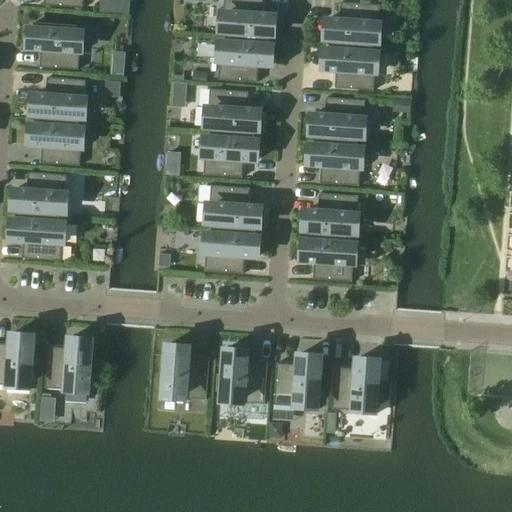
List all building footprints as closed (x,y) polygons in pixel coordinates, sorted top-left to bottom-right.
[(44,0),(44,6),(82,9),(82,0),(44,0)] [(226,38),(268,41),(269,36),(273,36),(274,17),(261,16),(262,0),(223,0),(223,13),(220,13),(219,32),(226,33),(226,38)] [(329,45),(372,48),(372,43),(379,44),(380,24),(378,24),(379,6),(341,3),(339,21),(326,20),(325,40),(329,40),(329,45)] [(76,32),(76,26),(33,23),(33,29),(29,29),(27,49),(40,50),(39,68),(78,71),(79,52),(82,53),(83,33),(76,32)] [(268,46),(268,41),(226,38),(225,43),(218,42),(217,62),(219,62),(218,81),(256,83),(258,65),(271,66),(272,46),(268,46)] [(371,53),(372,48),(329,45),(328,50),(324,50),(323,70),(336,71),(335,89),(373,92),(374,74),(377,74),(378,54),(371,53)] [(113,53),(112,75),(124,76),(125,54),(113,53)] [(193,74),(192,83),(205,84),(205,74),(193,74)] [(35,120),(77,124),(78,119),(85,119),(86,99),(84,99),(85,81),(47,78),(45,96),(32,95),(31,115),(35,115),(35,120)] [(211,133),(253,136),(254,131),(258,131),(260,112),(246,111),(248,93),(209,90),(208,108),(205,108),(204,127),(211,128),(211,133)] [(314,140),(357,143),(357,138),(364,139),(366,119),(363,119),(364,101),(326,98),(324,116),(311,115),(310,135),(314,135),(314,140)] [(394,99),(393,111),(409,112),(410,101),(394,99)] [(77,128),(77,124),(35,120),(34,125),(30,125),(28,145),(42,146),(40,164),(79,167),(80,149),(83,149),(84,129),(77,128)] [(253,141),(253,136),(211,133),(210,138),(203,138),(202,157),(204,158),(203,176),(242,178),(243,160),(256,161),(257,141),(253,141)] [(356,148),(357,143),(314,140),(314,145),(309,145),(308,165),(321,166),(320,184),(358,187),(359,169),(362,169),(363,149),(356,148)] [(16,215),(59,218),(59,213),(66,214),(67,194),(65,194),(66,176),(28,173),(26,191),(13,190),(12,210),(16,210),(16,215)] [(212,229),(254,233),(255,227),(259,228),(261,208),(247,207),(249,189),(210,186),(209,204),(206,204),(205,224),(212,224),(212,229)] [(307,236),(350,239),(350,234),(357,235),(359,215),(356,215),(357,197),(319,194),(318,212),(305,211),(303,231),(307,231),(307,236)] [(58,223),(59,218),(16,215),(15,220),(11,220),(10,240),(23,241),(22,259),(60,262),(61,243),(64,244),(65,224),(58,223)] [(254,238),(254,233),(212,229),(211,234),(204,234),(203,254),(205,254),(204,272),(243,275),(244,257),(257,258),(259,238),(254,238)] [(349,244),(350,239),(307,236),(307,241),(302,241),(301,261),(314,262),(313,280),(351,282),(353,264),(355,265),(357,245),(349,244)] [(30,391),(33,336),(10,335),(9,345),(0,344),(0,385),(6,386),(6,389),(30,391)] [(88,395),(92,341),(68,339),(68,349),(47,347),(44,389),(65,391),(65,393),(88,395)] [(206,401),(209,359),(188,358),(189,348),(166,346),(162,400),(185,402),(185,399),(206,401)] [(264,405),(267,363),(246,362),(247,352),(224,350),(220,404),(243,406),(244,403),(264,405)] [(317,411),(321,357),(298,355),(297,365),(276,364),(273,405),(294,407),(294,410),(317,411)] [(375,415),(379,361),(356,359),(355,370),(334,368),(331,410),(352,411),(352,414),(375,415)]
